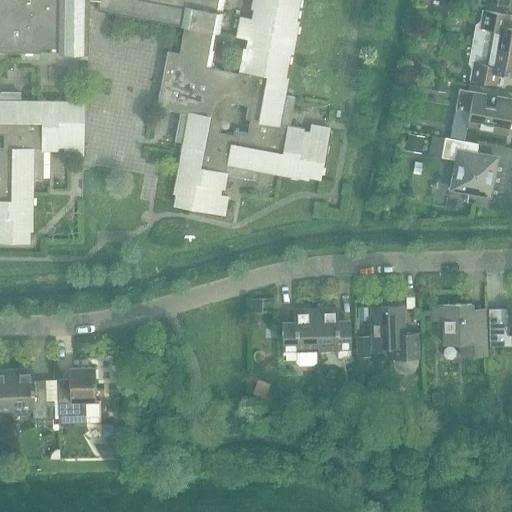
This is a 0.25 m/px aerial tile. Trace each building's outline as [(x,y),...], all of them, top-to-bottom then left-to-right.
[(0,0),(0,240),(28,241),(28,229),(31,229),(31,190),(29,190),(29,178),(41,178),(42,149),(56,150),(56,146),(62,146),(62,154),(80,155),(81,103),(70,102),(70,100),(31,100),(31,102),(19,102),(19,91),(0,91),(0,51),(38,52),(38,46),(56,47),(56,52),(87,53),(87,0),(95,0),(95,10),(178,26),(183,27),(178,53),(166,50),(155,107),(179,112),(174,140),(184,142),(181,155),(179,154),(172,191),(174,192),(172,204),(223,214),(227,196),(218,194),(220,186),(223,187),(226,173),(254,178),(257,167),(269,170),(269,171),(307,179),(307,177),(319,179),(329,128),(311,124),(309,133),(302,131),(302,128),(288,125),(294,97),(283,95),(287,79),(284,78),(288,53),(291,53),(297,21),(294,21),(298,0),(0,0)] [(470,43),(511,50),(511,14),(481,9),(479,22),(473,25),(470,43)] [(511,73),(511,50),(470,43),(467,60),(471,65),(468,77),(502,84),(505,72),(511,73)] [(463,126),(507,134),(511,110),(483,105),(485,93),(458,88),(454,108),(466,110),(463,126)] [(481,156),(480,161),(474,160),(477,144),(443,138),(440,158),(456,160),(453,182),(468,184),(467,190),(486,193),(489,175),(493,175),(496,159),(481,156)] [(511,302),(507,303),(507,307),(488,307),(489,345),(508,345),(508,334),(511,333),(511,302)] [(484,328),(472,329),(471,304),(431,305),(431,321),(443,320),(444,344),(459,343),(460,356),(485,355),(484,328)] [(417,333),(403,334),(402,306),(370,307),(372,347),(392,346),(392,358),(393,361),(394,366),(397,369),(402,371),(406,371),(410,371),(414,369),(417,365),(418,360),(418,357),(417,333)] [(315,309),(316,349),(337,349),(337,358),(349,358),(349,332),(337,333),(337,308),(315,309)] [(316,361),(316,349),(315,309),(293,309),(293,334),(282,334),(282,359),(295,359),(295,362),(299,365),(313,364),(316,361)] [(56,379),(57,414),(80,414),(79,400),(94,400),(93,366),(66,367),(67,379),(56,379)] [(0,410),(10,410),(9,369),(0,369),(0,410)] [(9,369),(10,410),(14,410),(14,411),(17,413),(26,413),(29,411),(29,410),(31,410),(32,418),(45,418),(44,392),(31,393),(30,369),(9,369)]
